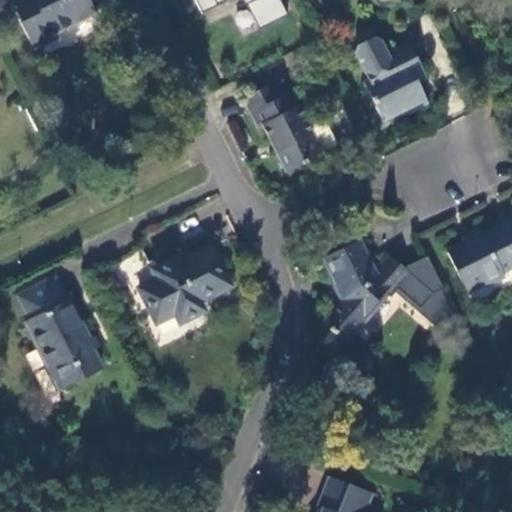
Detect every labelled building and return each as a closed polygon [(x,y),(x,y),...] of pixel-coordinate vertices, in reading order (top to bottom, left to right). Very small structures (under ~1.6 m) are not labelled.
[(8,0),(32,47),(50,38),(48,34),(86,14),(78,0),(8,0)] [(91,12),(84,0),(78,0),(86,14),(91,12)] [(279,0),(193,0),(198,12),(226,0),(244,0),(257,28),(286,15),(279,0)] [(249,8),(235,13),(241,30),(256,24),(249,8)] [(420,72),(407,45),(385,56),(378,44),(374,42),(371,41),(354,49),(351,55),(358,69),(359,70),(360,69),(366,82),(361,84),(382,127),(386,125),(385,123),(383,120),(417,102),(420,106),(420,107),(425,104),(415,85),(411,76),(419,72),(420,72)] [(423,81),(419,72),(411,76),(415,85),(423,81)] [(320,155),(335,147),(319,116),(304,122),(289,93),(277,99),(270,86),(242,101),(256,129),(261,127),(285,174),(321,156),(320,155)] [(385,123),(420,106),(417,102),(383,120),(385,123)] [(446,254),(463,289),(480,282),(483,287),(503,277),(500,273),(511,267),(511,221),(510,219),(481,233),(482,236),(446,254)] [(340,301),(320,324),(342,344),(371,311),(368,309),(381,294),(387,300),(408,276),(385,257),(373,270),(358,242),(321,261),(340,301)] [(199,303),(229,288),(209,248),(191,258),(193,262),(181,268),(178,261),(176,258),(152,270),(156,279),(139,288),(157,324),(175,317),(178,323),(203,311),(199,303)] [(190,255),(178,261),(181,268),(193,262),(191,258),(190,255)] [(414,282),(408,276),(387,300),(394,306),(414,282)] [(65,304),(52,277),(13,297),(27,323),(24,325),(46,368),(50,366),(62,389),(100,370),(87,343),(89,342),(69,302),(65,304)] [(50,366),(46,368),(58,391),(62,389),(50,366)] [(367,511),(363,510),(368,496),(326,480),(315,511),(319,511),(367,511)]
